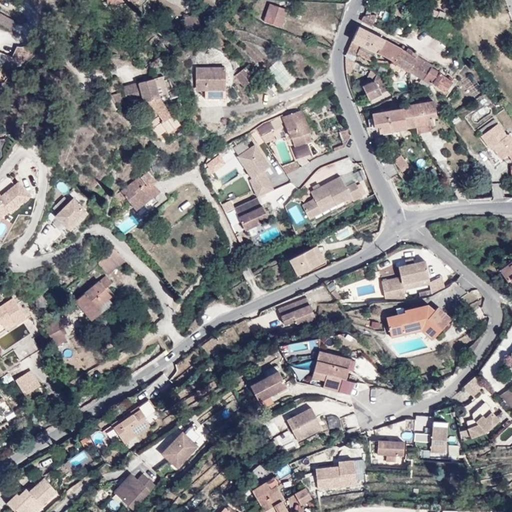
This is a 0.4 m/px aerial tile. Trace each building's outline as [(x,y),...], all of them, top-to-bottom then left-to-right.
[(288,10),(270,3),(264,21),(277,26),(279,20),(283,22),(288,10)] [(439,13),(433,10),(432,15),(443,20),(446,13),(440,11),(439,13)] [(15,21),(0,13),(0,23),(10,29),(15,21)] [(195,14),(187,18),(193,30),(201,26),(195,14)] [(372,14),(363,16),(361,21),(372,26),(377,15),(372,14)] [(187,18),(180,21),(185,33),(193,30),(187,18)] [(384,40),(358,27),(352,40),(375,52),(376,52),(384,40)] [(224,44),(218,35),(214,38),(220,46),(224,44)] [(375,52),(352,40),(347,53),(355,56),(357,53),(370,59),(375,52)] [(400,48),(384,40),(376,52),(393,62),(400,48)] [(27,63),(41,49),(30,41),(25,46),(17,47),(12,57),(27,63)] [(405,52),(400,48),(393,62),(408,70),(416,59),(415,58),(405,52)] [(415,58),(416,59),(408,70),(423,79),(431,67),(432,66),(417,56),(415,58)] [(355,62),(346,57),(346,72),(352,72),(355,62)] [(21,71),(12,63),(7,68),(16,76),(21,71)] [(255,78),(245,67),(235,75),(244,86),(255,78)] [(431,67),(423,79),(431,85),(433,83),(445,92),(452,82),(435,70),(431,67)] [(225,68),(196,68),(196,90),(205,90),(226,90),(225,68)] [(371,70),(366,80),(371,82),(374,81),(378,73),(371,70)] [(371,82),(363,86),(369,99),(389,89),(384,76),(378,73),(374,81),(371,82)] [(162,76),(154,79),(159,96),(167,94),(162,76)] [(139,82),(139,83),(143,98),(144,101),(154,114),(158,112),(163,119),(162,120),(160,116),(148,125),(157,136),(167,128),(169,132),(179,125),(159,96),(154,79),(139,82)] [(139,83),(124,87),(128,102),(143,98),(139,83)] [(179,88),(169,92),(171,97),(181,93),(179,88)] [(226,90),(205,90),(205,99),(226,98),(226,90)] [(121,92),(113,94),(118,104),(124,103),(121,92)] [(105,98),(94,100),(96,108),(106,106),(105,98)] [(434,101),(401,106),(401,108),(403,108),(404,114),(406,128),(416,126),(430,124),(433,123),(432,116),(436,115),(434,101)] [(401,108),(372,114),(374,126),(379,126),(380,132),(406,128),(404,114),(403,108),(401,108)] [(300,110),(283,116),(292,138),(309,132),(310,132),(300,110)] [(283,127),(281,123),(284,122),(281,116),(256,128),(262,137),(275,130),(283,127)] [(494,119),(479,131),(482,135),(498,124),(494,119)] [(430,124),(416,126),(417,133),(431,130),(430,124)] [(482,135),(481,136),(490,148),(492,146),(502,159),(508,155),(511,159),(511,138),(509,134),(507,136),(498,124),(482,135)] [(345,148),(351,135),(349,135),(346,130),(339,133),(343,145),(333,149),(335,151),(345,148)] [(312,141),(309,132),(292,138),(295,146),(312,141)] [(240,145),(234,148),(239,156),(245,152),(240,145)] [(239,156),(238,157),(243,164),(245,163),(254,177),(253,178),(250,180),(258,197),(273,190),(264,171),(270,167),(255,145),(245,152),(239,156)] [(401,155),(394,161),(402,172),(409,167),(401,155)] [(213,172),(225,163),(220,156),(207,165),(213,172)] [(299,168),(296,161),(281,166),(287,174),(299,168)] [(245,163),(243,164),(253,178),(254,177),(245,163)] [(148,170),(121,191),(127,198),(136,209),(159,191),(153,182),(156,180),(148,170)] [(362,196),(355,182),(346,187),(341,176),(310,192),(314,199),(319,208),(334,200),(336,205),(351,197),(353,201),(362,196)] [(9,212),(30,195),(18,182),(1,196),(0,197),(0,217),(8,211),(9,212)] [(121,191),(114,196),(120,203),(127,198),(121,191)] [(257,197),(234,208),(245,230),(258,223),(257,220),(260,218),(267,215),(262,206),(261,206),(257,197)] [(63,198),(52,210),(56,214),(67,202),(63,198)] [(68,228),(86,210),(74,198),(56,216),(68,228)] [(336,205),(334,200),(319,208),(314,199),(302,206),(309,219),(336,205)] [(70,230),(88,212),(86,210),(68,228),(70,230)] [(131,217),(116,223),(121,234),(136,228),(131,217)] [(317,245),(312,248),(320,264),(325,261),(317,245)] [(112,247),(98,264),(108,275),(126,261),(112,247)] [(312,248),(290,259),(298,275),(320,264),(312,248)] [(511,258),(497,269),(500,273),(501,272),(511,264),(511,258)] [(401,278),(382,282),(385,298),(406,298),(404,290),(402,283),(429,278),(425,261),(414,264),(406,265),(399,267),(401,278)] [(511,264),(501,272),(508,282),(511,279),(511,264)] [(54,283),(47,275),(37,287),(42,292),(54,283)] [(106,275),(76,300),(92,319),(101,312),(97,307),(108,298),(111,295),(105,288),(112,282),(106,275)] [(429,278),(402,283),(404,290),(430,284),(429,278)] [(41,294),(31,303),(35,310),(47,301),(41,294)] [(307,297),(278,309),(281,316),(310,305),(307,297)] [(0,333),(6,329),(4,325),(13,319),(16,323),(25,316),(13,298),(0,306),(0,333)] [(108,298),(97,307),(101,312),(112,302),(108,298)] [(310,305),(281,316),(285,325),(295,321),(297,323),(306,320),(307,322),(316,318),(310,305)] [(398,315),(387,318),(391,337),(404,334),(402,328),(423,323),(421,330),(433,340),(451,319),(437,307),(434,311),(428,305),(405,311),(405,313),(398,315)] [(13,319),(4,325),(6,329),(16,323),(13,319)] [(57,321),(45,327),(55,346),(67,340),(57,321)] [(423,323),(402,328),(404,334),(421,330),(423,323)] [(21,362),(40,350),(32,337),(13,349),(21,362)] [(351,359),(319,351),(314,371),(327,374),(323,388),(338,391),(341,378),(346,379),(351,359)] [(278,370),(250,385),(259,402),(287,387),(278,370)] [(31,372),(17,380),(25,393),(39,385),(31,372)] [(4,385),(13,379),(9,373),(0,378),(4,385)] [(474,398),(481,391),(480,389),(484,386),(475,377),(464,387),(474,398)] [(511,389),(501,397),(511,410),(511,409),(511,389)] [(492,408),(485,401),(472,414),(473,419),(467,421),(468,428),(472,438),(487,433),(500,421),(490,410),(492,408)] [(139,406),(112,425),(114,427),(140,409),(139,406)] [(311,407),(287,420),(298,441),(322,428),(311,407)] [(140,409),(114,427),(124,443),(150,426),(145,418),(146,417),(144,415),(140,409)] [(415,432),(415,420),(405,419),(405,431),(415,432)] [(447,422),(416,420),(415,442),(431,443),(431,454),(445,455),(447,422)] [(177,468),(198,446),(182,432),(162,454),(177,468)] [(404,442),(378,440),(377,454),(403,456),(404,442)] [(73,466),(88,457),(84,450),(69,459),(73,466)] [(339,466),(316,469),(318,489),(356,484),(353,460),(338,462),(339,466)] [(128,476),(114,492),(133,510),(156,486),(143,474),(138,480),(134,476),(132,479),(128,476)] [(41,506),(57,493),(44,478),(29,492),(26,489),(19,495),(17,493),(7,503),(15,511),(25,511),(37,502),(41,506)] [(272,478),(252,490),(263,509),(260,510),(261,511),(277,511),(278,511),(277,511),(288,511),(282,501),(285,499),(272,478)] [(305,487),(295,493),(301,505),(312,499),(305,487)] [(34,511),(41,506),(37,502),(25,511),(34,511)]
